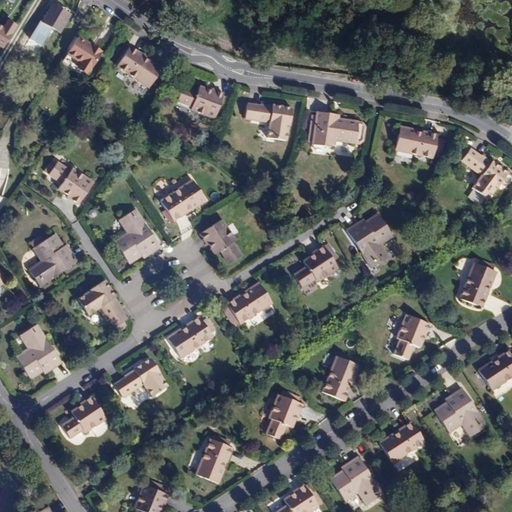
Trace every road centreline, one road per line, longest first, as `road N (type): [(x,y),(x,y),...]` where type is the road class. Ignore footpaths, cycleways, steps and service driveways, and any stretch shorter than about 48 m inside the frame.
road 1 (residential): [(511,142),(450,109),(227,68),(105,0)]
road 2 (residential): [(201,511),(511,313)]
road 3 (unknown): [(86,0),(2,161)]
road 4 (residential): [(215,292),(179,247),(128,280),(154,329)]
road 5 (residential): [(17,415),(154,329)]
road 6 (residential): [(215,292),(352,206)]
